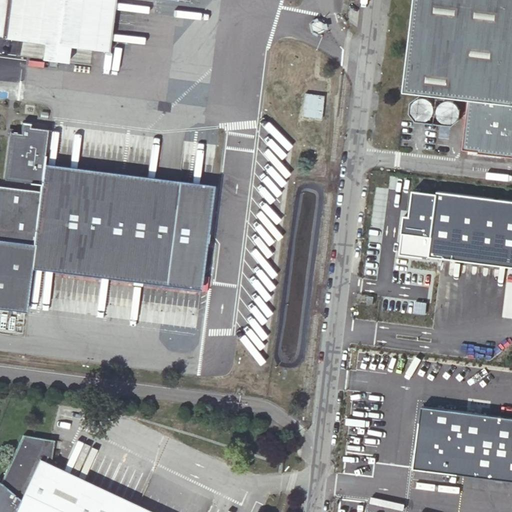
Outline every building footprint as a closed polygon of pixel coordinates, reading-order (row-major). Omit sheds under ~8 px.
[(7,0),(3,37),(44,43),(41,59),(68,62),(70,47),(104,51),(110,0),(7,0)] [(511,0),(414,0),(404,92),(468,100),(463,149),(478,151),(478,153),(511,157),(511,0)] [(327,28),(326,26),(323,21),(316,20),(314,22),(310,25),(310,26),(312,28),(314,32),(321,33),(323,31),(327,29),(327,28)] [(303,118),(323,120),(325,95),(305,93),(303,118)] [(452,102),(418,98),(412,101),(409,104),(408,107),(408,111),(410,116),(415,119),(450,122),(453,121),(457,118),(459,113),(460,110),(456,104),(452,102)] [(21,122),(20,133),(28,134),(29,126),(29,123),(21,122)] [(20,133),(9,131),(4,178),(40,182),(39,190),(0,185),(0,308),(26,311),(31,268),(204,288),(216,184),(42,164),(46,128),(29,126),(28,134),(20,133)] [(150,511),(56,468),(57,443),(25,438),(4,486),(0,483),(0,511),(150,511)]
